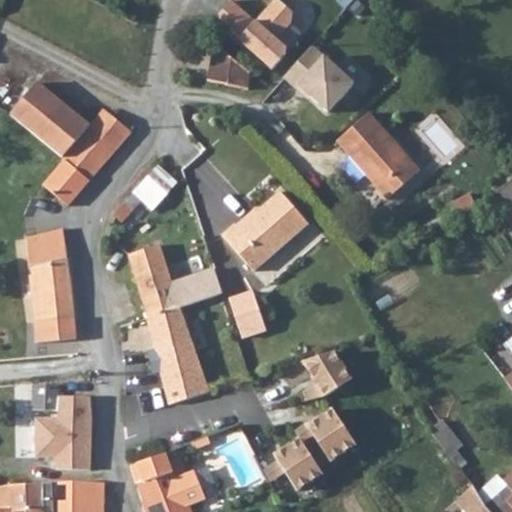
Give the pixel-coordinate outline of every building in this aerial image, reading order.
[(248,90),(250,72),(214,44),(208,81),(248,90)] [(304,47),(277,76),(316,113),(343,84),(304,47)] [(36,82),(10,114),(63,158),(91,126),(36,82)] [(113,117),(105,110),(91,126),(99,133),(113,117)] [(387,199),(420,170),(369,112),(336,141),(387,199)] [(63,158),(65,160),(90,181),(132,132),(113,117),(99,133),(91,126),(63,158)] [(90,181),(65,160),(43,185),(68,207),(90,181)] [(178,183),(159,166),(114,216),(122,223),(142,201),(152,210),(178,183)] [(511,178),(499,192),(510,208),(511,206),(511,178)] [(255,272),(310,224),(282,192),(258,213),(240,228),(238,226),(236,225),(223,236),(255,272)] [(457,217),(470,210),(477,206),(470,193),(450,204),(457,217)] [(479,205),(477,206),(470,210),(477,223),(486,218),(479,205)] [(256,210),(238,226),(240,228),(258,213),(256,210)] [(71,285),(63,229),(26,238),(33,299),(40,298),(42,321),(35,322),(37,342),(76,339),(75,319),(71,285)] [(206,392),(206,390),(187,333),(159,246),(129,255),(149,318),(147,319),(164,386),(170,403),(206,392)] [(247,291),(225,299),(238,340),(261,332),(247,291)] [(40,298),(33,299),(35,322),(42,321),(40,298)] [(326,353),(294,364),(308,388),(300,392),(301,404),(343,381),(326,353)] [(92,420),(90,372),(58,372),(57,385),(33,384),(33,410),(58,410),(57,419),(35,418),(35,458),(55,458),(55,470),(91,470),(92,420)] [(387,405),(400,396),(392,386),(380,396),(387,405)] [(324,409),(291,432),(297,439),(301,437),(323,468),(352,448),(324,409)] [(441,420),(429,431),(450,456),(462,446),(441,420)] [(291,441),(265,456),(270,464),(260,469),(268,483),(279,476),(289,492),(313,478),(291,441)] [(170,465),(167,455),(131,466),(145,502),(144,507),(145,511),(190,511),(189,506),(206,499),(195,470),(187,474),(181,461),(170,465)] [(55,458),(35,458),(35,469),(55,470),(55,458)] [(9,467),(0,467),(0,489),(10,489),(10,485),(9,467)] [(481,498),(485,506),(490,511),(511,511),(511,470),(503,479),(498,473),(477,492),(481,498)] [(104,511),(104,483),(52,482),(52,483),(53,511),(104,511)] [(10,485),(10,489),(0,489),(0,511),(44,511),(43,483),(10,485)] [(490,511),(485,506),(481,498),(465,511),(490,511)]
